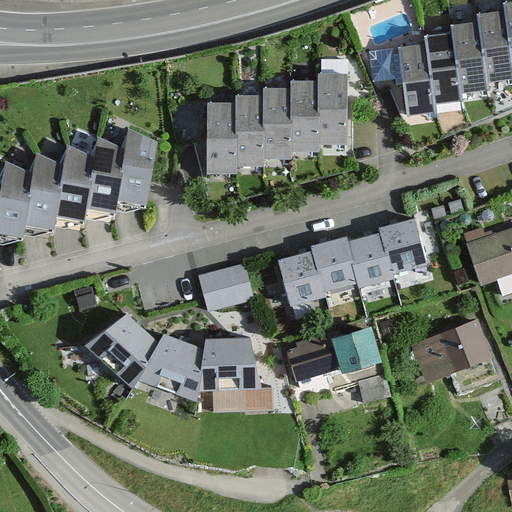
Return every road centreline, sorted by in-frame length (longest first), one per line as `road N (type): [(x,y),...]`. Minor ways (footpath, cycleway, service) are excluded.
road 1 (residential): [(511,148),(450,171),(0,286)]
road 2 (primary): [(279,0),(155,30),(54,39)]
road 3 (residential): [(0,388),(59,459),(122,511)]
